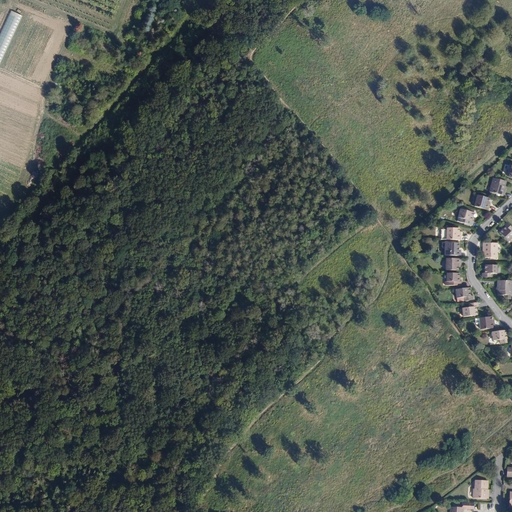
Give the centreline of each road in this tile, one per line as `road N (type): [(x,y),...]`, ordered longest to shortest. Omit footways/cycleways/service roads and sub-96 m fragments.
road 1 (track): [(251,62),(511,397)]
road 2 (track): [(209,511),(198,507),(228,446),(327,345),(327,335),(279,294),(373,216)]
road 3 (residential): [(511,200),(470,241),(472,279),(511,329)]
road 4 (track): [(511,416),(404,511)]
